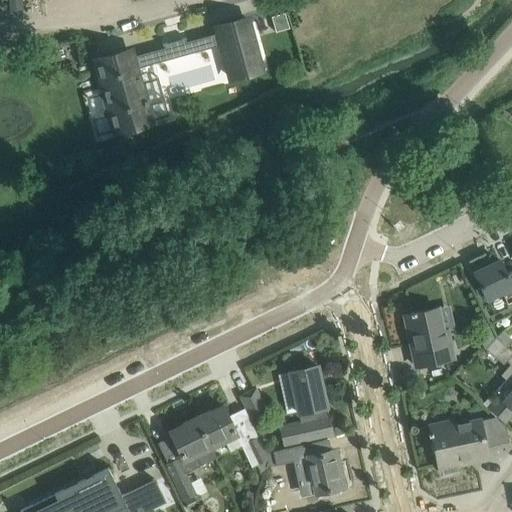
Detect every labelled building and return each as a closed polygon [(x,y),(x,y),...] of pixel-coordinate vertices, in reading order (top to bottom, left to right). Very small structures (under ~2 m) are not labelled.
[(285,13),(271,17),(275,32),(289,28),(285,13)] [(131,51),(96,61),(104,91),(115,131),(151,121),(146,105),(148,104),(147,100),(145,101),(140,81),(136,68),(221,45),(229,78),(262,68),(248,19),(216,28),(218,33),(185,41),(185,40),(186,39),(186,38),(162,45),(163,46),(165,45),(165,47),(133,56),(131,51)] [(511,267),(505,271),(500,261),(475,272),(487,299),(502,292),(507,304),(511,301),(511,267)] [(410,314),(405,315),(409,334),(413,334),(419,363),(415,364),(416,366),(453,357),(447,330),(443,331),(440,316),(438,308),(415,313),(415,312),(410,313),(410,314)] [(485,348),(494,338),(489,328),(478,334),(485,348)] [(485,348),(503,364),(511,354),(511,349),(495,337),(494,338),(485,348)] [(315,380),(320,379),(317,365),(290,371),(301,422),(281,427),(285,445),(332,435),(326,405),(321,406),(315,380)] [(501,397),(491,409),(504,421),(511,412),(511,365),(502,376),(505,379),(511,384),(511,387),(503,398),(501,397)] [(267,411),(264,406),(256,388),(240,396),(251,419),(267,411)] [(268,459),(263,448),(258,436),(248,441),(241,426),(234,430),(223,406),(210,411),(210,410),(196,417),(210,447),(224,440),(230,451),(241,445),(248,460),(249,460),(252,467),(257,465),(261,474),(266,472),(268,464),(268,459)] [(216,458),(210,447),(196,417),(182,424),(182,425),(170,431),(182,456),(166,464),(175,482),(184,500),(189,511),(198,506),(193,495),(195,495),(185,473),(216,458)] [(479,420),(427,432),(428,435),(432,434),(439,464),(440,463),(442,475),(458,471),(456,460),(470,457),(471,461),(488,458),(479,420)] [(305,445),(274,452),(276,463),(298,459),(305,495),(344,487),(341,472),(337,473),(332,451),(308,456),(305,445)] [(85,480),(20,511),(115,511),(124,508),(126,511),(146,511),(165,503),(154,480),(121,496),(108,469),(92,476),(94,480),(87,483),(85,480)]
